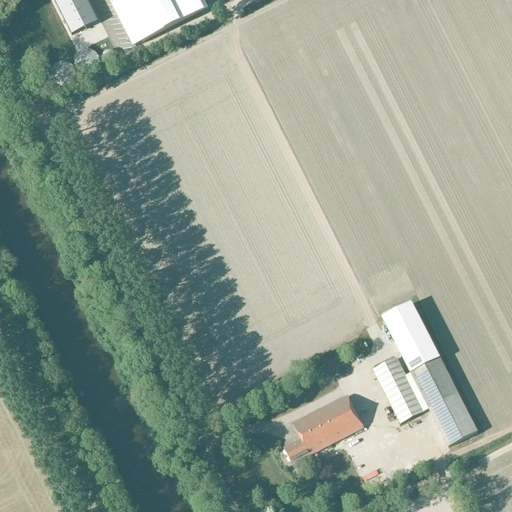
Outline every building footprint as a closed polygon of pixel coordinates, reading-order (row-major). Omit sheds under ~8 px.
[(53,0),(72,36),(98,23),(86,0),(53,0)] [(112,0),(114,4),(112,5),(112,6),(114,5),(136,47),(208,10),(204,1),(205,1),(206,0),(112,0)] [(90,51),(88,51),(86,51),(85,51),(83,52),(81,53),(80,54),(78,56),(78,57),(77,59),(77,60),(76,62),(76,64),(77,66),(77,67),(78,69),(78,70),(80,71),(80,72),(82,73),(84,74),(86,75),(88,75),(90,75),(91,75),(93,74),(95,73),(96,72),(97,71),(98,70),(99,68),(99,67),(100,65),(100,63),(100,61),(100,60),(99,58),(98,56),(97,54),(95,53),(94,53),(92,52),(90,51)] [(66,63),(64,63),(62,63),(61,64),(59,64),(57,65),(55,67),(54,68),(53,69),(52,71),(52,72),(52,74),(52,76),(52,77),(52,78),(53,80),(54,82),(55,84),(57,85),(58,86),(60,87),(62,87),(64,87),(66,87),(67,87),(69,86),(71,85),(73,83),(73,82),(74,80),(75,79),(75,77),(76,75),(75,73),(75,71),(74,69),(73,68),(72,67),(71,66),(70,65),(68,64),(66,63)] [(411,306),(382,321),(410,376),(440,360),(411,306)] [(410,376),(406,378),(396,360),(373,371),(401,425),(428,412),(448,449),(478,434),(458,396),(440,360),(410,376)] [(335,372),(282,399),(289,413),(341,386),(335,372)] [(307,457),(364,429),(348,397),(294,425),(302,441),(284,450),(291,464),(307,456),(307,457)]
